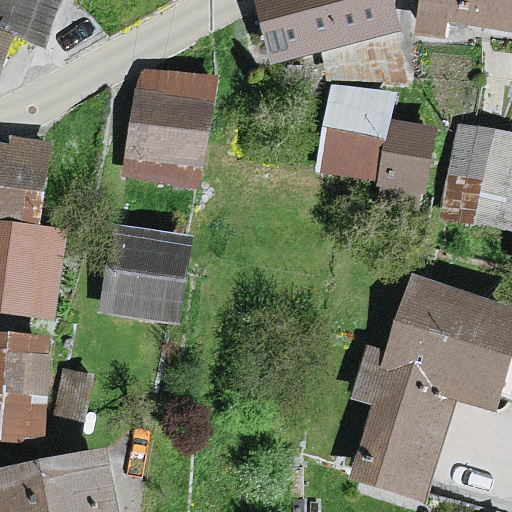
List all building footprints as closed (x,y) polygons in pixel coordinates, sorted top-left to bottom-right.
[(0,0),(0,29),(14,34),(46,47),(61,0),(0,0)] [(427,0),(270,0),(290,75),(435,37),(511,48),(511,0),(437,0),(434,24),(427,0)] [(0,77),(14,34),(0,29),(0,77)] [(230,89),(148,77),(132,181),(214,194),(230,89)] [(402,106),(339,94),(323,184),(386,195),(402,106)] [(511,139),(471,131),(452,225),(511,237),(511,139)] [(457,143),(403,132),(389,207),(443,217),(457,143)] [(71,158),(0,147),(0,221),(60,230),(71,158)] [(214,245),(124,232),(112,316),(202,329),(214,245)] [(77,244),(0,234),(0,318),(67,327),(77,244)] [(511,309),(424,282),(361,484),(435,506),(466,406),(511,420),(511,309)] [(64,344),(0,340),(0,456),(59,459),(64,344)] [(139,511),(131,459),(0,479),(0,511),(139,511)]
